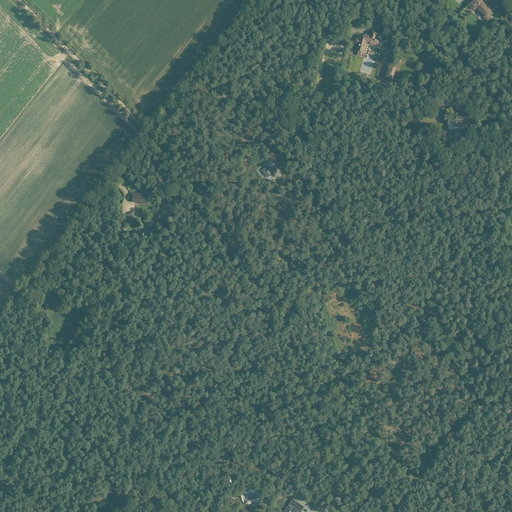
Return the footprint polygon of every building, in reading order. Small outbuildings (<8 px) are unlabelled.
[(487,21),(491,17),(488,15),(490,13),(490,12),(497,5),(492,0),(485,7),(481,3),(482,2),(480,0),(472,0),(474,2),(470,5),(474,10),(476,8),(487,21)] [(357,37),(355,45),(357,45),(355,52),(357,52),(356,55),(361,56),(362,53),(364,53),(366,48),(367,44),(377,47),(377,46),(379,46),(380,46),(381,45),(381,44),(382,44),(382,43),(382,42),(381,41),(381,40),(380,40),(379,40),(379,39),(377,38),(378,34),(370,32),(369,35),(365,34),(364,37),(362,36),(362,38),(360,37),(359,38),(357,37)] [(396,67),(386,64),(382,78),(392,81),(396,67)] [(445,120),(445,123),(448,123),(448,125),(456,125),(456,127),(465,127),(465,123),(469,123),(469,117),(461,117),(450,117),(450,115),(445,115),(445,120)] [(272,176),(278,172),(275,167),(272,169),(270,166),(263,171),(268,177),(271,175),(272,176)] [(133,194),(133,202),(135,202),(139,202),(139,204),(148,204),(148,199),(148,194),(133,194)] [(135,211),(126,216),(130,224),(136,221),(135,218),(138,216),(135,211)] [(117,218),(115,220),(117,222),(120,220),(124,215),(122,213),(117,218)] [(126,228),(124,230),(127,235),(132,230),(127,224),(124,226),(126,228)] [(145,233),(154,230),(152,225),(143,228),(145,233)] [(65,301),(59,294),(55,298),(55,297),(50,298),(50,300),(44,301),(46,311),(56,308),(55,305),(61,304),(65,301)] [(345,353),(358,356),(359,347),(346,345),(345,353)] [(293,499),(284,511),(296,511),(301,505),(293,499)]
